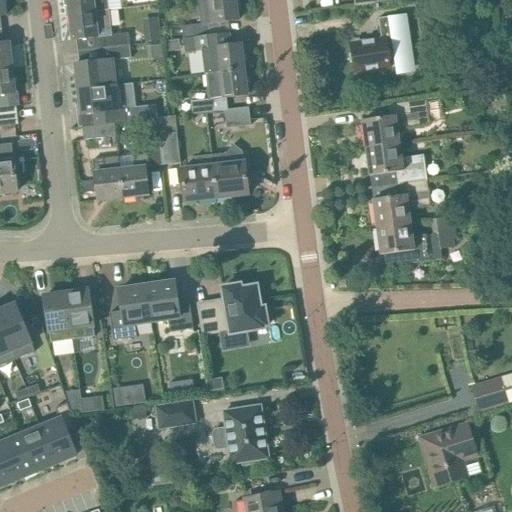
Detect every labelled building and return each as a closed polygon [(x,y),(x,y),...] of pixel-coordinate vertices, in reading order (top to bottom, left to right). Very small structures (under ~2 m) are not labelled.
[(67,0),(69,15),(109,10),(107,0),(67,0)] [(213,24),(238,21),(235,0),(197,0),(201,24),(182,27),(183,39),(210,36),(208,24),(213,24)] [(424,0),(426,11),(443,8),(441,0),(424,0)] [(104,48),(130,46),(128,33),(112,35),(109,10),(69,15),(72,40),(102,37),(104,48)] [(355,74),(390,68),(395,67),(397,75),(416,72),(407,14),(378,19),(381,39),(351,43),(355,74)] [(160,33),(146,34),(147,42),(161,40),(160,33)] [(210,36),(184,39),(184,40),(185,40),(185,43),(186,51),(203,50),(205,67),(204,68),(205,74),(205,75),(208,75),(244,70),(241,44),(232,46),(230,34),(210,36)] [(164,42),(166,52),(180,51),(178,40),(164,42)] [(0,69),(11,68),(9,42),(0,43),(0,69)] [(78,90),(117,85),(114,61),(131,58),(130,46),(104,48),(105,61),(75,64),(78,90)] [(0,109),(10,108),(10,107),(9,94),(15,94),(12,68),(11,68),(0,69),(0,109)] [(211,99),(191,101),(192,114),(224,111),(228,110),(226,98),(247,96),(244,70),(208,75),(211,99)] [(117,85),(78,90),(80,106),(81,115),(103,113),(105,113),(106,124),(114,123),(114,124),(138,121),(137,108),(136,109),(133,84),(117,85)] [(398,129),(430,125),(426,101),(386,106),(388,118),(362,121),(366,149),(399,144),(398,129)] [(10,108),(0,109),(0,126),(18,125),(16,107),(10,107),(10,108)] [(224,111),(226,129),(251,126),(248,108),(228,110),(224,111)] [(160,141),(162,166),(181,163),(176,116),(157,118),(160,141)] [(116,137),(114,124),(114,123),(106,124),(82,127),(84,140),(116,137)] [(120,168),(119,169),(123,198),(149,195),(145,168),(162,166),(160,141),(149,142),(147,142),(148,154),(133,156),(135,167),(120,168)] [(397,184),(426,180),(423,157),(401,159),(399,144),(366,149),(369,176),(396,173),(397,184)] [(245,163),(244,163),(243,153),(233,145),(226,153),(211,155),(216,198),(248,195),(245,163)] [(13,151),(0,152),(0,193),(17,192),(13,151)] [(184,202),(216,198),(211,155),(194,157),(196,168),(181,170),(184,202)] [(118,157),(93,160),(95,173),(94,173),(97,197),(97,201),(123,198),(119,169),(118,157)] [(377,228),(410,223),(408,208),(429,206),(426,180),(397,184),(399,197),(373,200),(377,228)] [(442,259),(441,250),(455,248),(454,238),(457,238),(455,228),(452,229),(451,217),(431,220),(433,236),(412,238),(410,223),(377,228),(380,255),(407,252),(408,263),(442,259)] [(146,282),(152,323),(168,320),(170,333),(193,329),(189,302),(177,303),(174,282),(162,284),(161,280),(146,282)] [(152,323),(146,282),(130,284),(131,288),(119,290),(122,311),(110,313),(114,341),(137,338),(135,325),(152,323)] [(203,335),(230,331),(230,334),(264,328),(263,326),(267,326),(264,308),(260,309),(256,286),(241,289),(240,285),(222,288),(225,302),(198,306),(203,335)] [(66,294),(73,340),(95,337),(88,291),(66,294)] [(51,343),(73,340),(66,294),(44,297),(51,343)] [(14,305),(0,310),(0,326),(15,361),(35,353),(14,305)] [(0,326),(0,367),(15,361),(0,326)] [(480,410),(511,399),(511,374),(473,386),(480,410)] [(208,393),(225,390),(223,377),(206,380),(208,393)] [(38,385),(26,389),(29,396),(40,392),(38,385)] [(141,385),(113,386),(113,403),(142,402),(141,385)] [(26,388),(15,392),(18,399),(29,396),(26,388)] [(82,399),(83,413),(105,410),(103,397),(82,399)] [(18,404),(20,411),(31,407),(29,399),(18,404)] [(83,413),(82,399),(69,401),(74,414),(83,413)] [(196,424),(192,401),(155,407),(158,430),(196,424)] [(77,429),(68,403),(55,408),(58,415),(38,423),(55,464),(76,456),(67,433),(77,429)] [(214,448),(217,450),(229,448),(231,464),(242,462),(242,466),(258,463),(258,460),(268,458),(260,406),(223,412),(226,428),(215,429),(212,433),(214,448)] [(131,409),(132,420),(147,418),(146,407),(131,409)] [(39,428),(20,436),(35,472),(55,464),(38,423),(37,424),(39,428)] [(436,487),(467,477),(461,459),(477,454),(467,424),(429,437),(432,446),(424,448),(436,487)] [(20,436),(0,444),(15,481),(35,472),(20,436)] [(0,444),(0,487),(15,481),(0,444)] [(141,476),(144,492),(154,490),(152,475),(141,476)] [(278,493),(245,500),(247,511),(278,511),(282,511),(278,493)]
